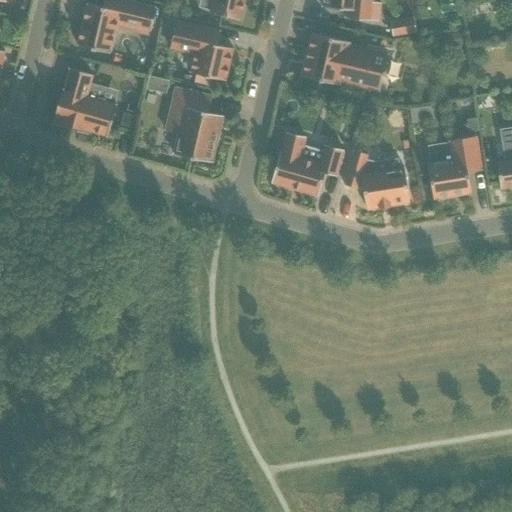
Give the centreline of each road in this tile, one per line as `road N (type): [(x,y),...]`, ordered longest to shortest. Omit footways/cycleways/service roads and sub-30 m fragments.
road 1 (residential): [(238,206),(385,244),(511,224)]
road 2 (residential): [(13,134),(238,206)]
road 3 (residential): [(238,206),(287,0)]
road 4 (residential): [(13,134),(44,0)]
